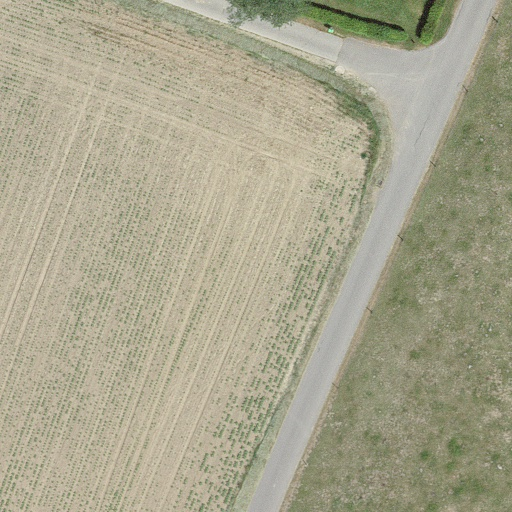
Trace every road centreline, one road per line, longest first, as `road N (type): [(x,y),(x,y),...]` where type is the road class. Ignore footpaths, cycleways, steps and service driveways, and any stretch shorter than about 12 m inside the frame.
road 1 (unclassified): [(270,511),(484,0)]
road 2 (track): [(445,92),(192,0)]
